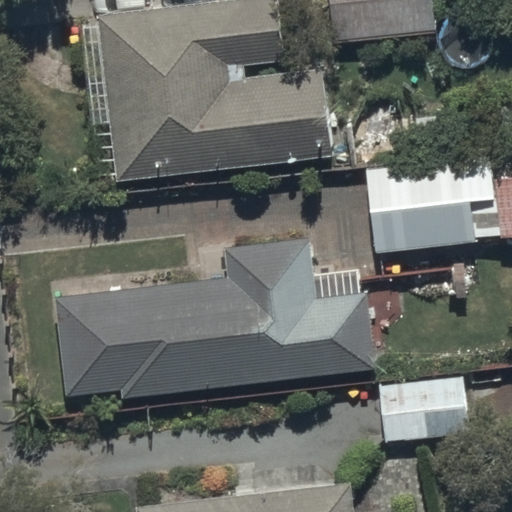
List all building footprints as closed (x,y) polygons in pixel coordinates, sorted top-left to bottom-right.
[(275,0),(250,0),(96,19),(115,180),(333,155),(323,69),(242,78),(241,66),(283,61),(275,0)] [(432,0),(330,0),(335,43),(436,32),(432,0)] [(511,177),(491,180),(488,153),(365,169),(376,255),(511,237),(511,177)] [(228,273),(57,293),(67,393),(120,388),(121,398),(374,369),(366,295),(360,295),(358,275),(314,280),(309,237),(225,247),(228,273)] [(461,378),(380,386),(386,441),(467,434),(461,378)] [(353,511),(351,485),(136,507),(136,511),(353,511)]
